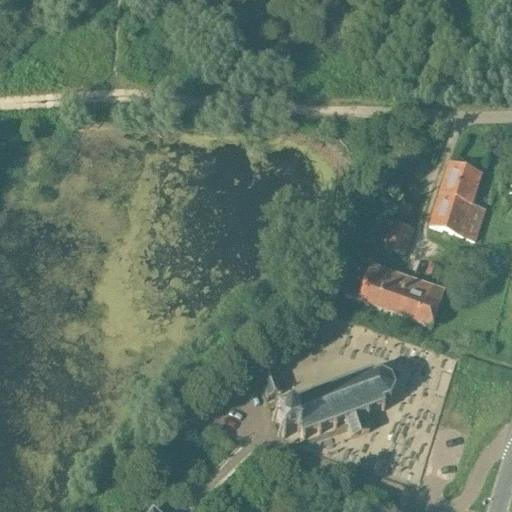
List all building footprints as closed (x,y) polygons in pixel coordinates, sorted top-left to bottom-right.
[(474,245),(483,216),(470,212),(480,178),(447,168),(427,229),(474,245)] [(408,282),(370,268),(362,288),(351,284),(345,300),(357,304),(356,306),(395,320),(408,282)] [(408,282),(395,320),(430,332),(443,294),(408,282)] [(372,380),(370,375),(288,407),(291,413),(274,419),(282,438),(299,432),(301,440),(344,423),(350,442),(368,435),(363,416),(382,409),(381,406),(389,403),(393,392),(390,383),(379,378),(372,380)] [(267,399),(281,394),(275,376),(260,383),(267,399)]
